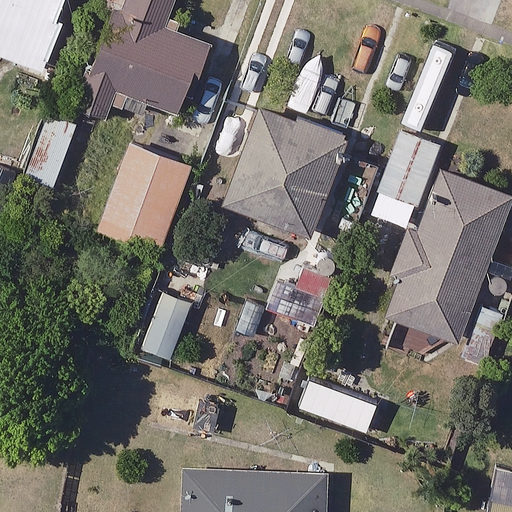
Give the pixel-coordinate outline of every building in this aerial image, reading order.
[(59,0),(0,0),(0,48),(37,62),(59,0)] [(105,110),(111,96),(143,109),(149,96),(180,109),(209,39),(162,20),(170,0),(108,0),(114,2),(75,97),(105,110)] [(347,130),(262,97),(223,197),(308,230),(347,130)] [(76,119),(49,109),(26,171),(54,181),(76,119)] [(439,140),(401,126),(379,187),(417,201),(439,140)] [(191,159),(130,137),(98,224),(159,246),(191,159)] [(511,203),(505,201),(510,188),(435,162),(383,308),(457,335),(487,251),(511,260),(511,203)] [(0,301),(53,318),(64,282),(36,271),(44,244),(16,235),(0,285),(0,301)] [(323,511),(326,472),(189,465),(186,511),(323,511)] [(511,511),(511,468),(500,467),(491,511),(511,511)]
